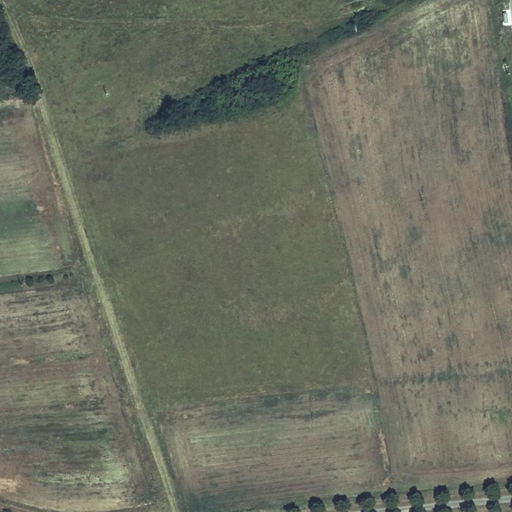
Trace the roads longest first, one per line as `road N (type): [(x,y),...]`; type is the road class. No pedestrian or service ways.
road 1 (track): [(4,0),(181,511)]
road 2 (track): [(7,7),(45,22),(301,23),(379,0)]
